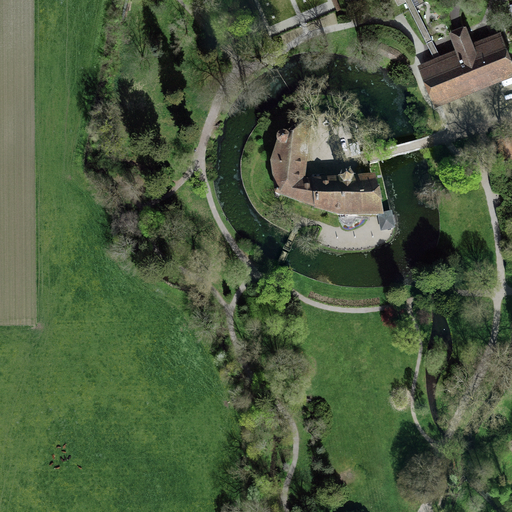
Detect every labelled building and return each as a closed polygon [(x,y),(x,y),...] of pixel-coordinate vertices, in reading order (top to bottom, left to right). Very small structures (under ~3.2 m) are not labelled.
[(427,71),(438,98),(510,69),(498,39),(470,50),(463,31),(454,35),(462,56),(427,71)] [(399,52),(382,44),(378,51),(392,58),(400,66),(407,60),(399,52)] [(301,186),(305,148),(306,137),(308,122),(287,136),(283,134),(279,135),(277,138),(277,142),(279,145),(273,163),(276,191),(274,196),(278,200),(280,195),(341,216),(343,225),(349,227),(354,224),(356,217),(379,217),(375,196),(372,180),(353,182),(354,180),(350,174),(343,174),(340,181),(341,183),(301,186)] [(499,142),(500,162),(510,162),(509,142),(499,142)] [(391,217),(379,219),(381,231),(393,229),(391,217)]
